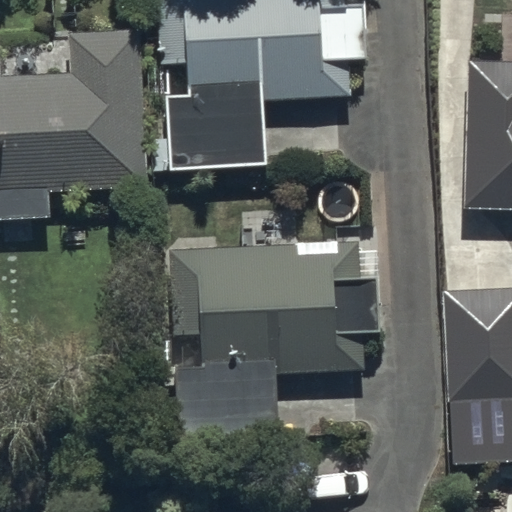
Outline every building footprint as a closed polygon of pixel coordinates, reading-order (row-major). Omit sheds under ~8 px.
[(154,0),(158,77),(184,76),(185,100),(163,101),(164,147),(151,148),(152,176),(168,175),(168,183),(265,179),(262,113),(351,109),(350,77),(364,76),(361,0),(154,0)] [(68,44),(69,86),(0,88),(0,206),(147,201),(141,41),(68,44)] [(511,71),(467,71),(465,217),(511,217),(511,71)] [(375,252),(173,255),(174,342),(197,342),(198,384),(176,384),(177,455),(275,454),(274,384),(362,383),(361,347),(377,347),(375,252)] [(511,295),(440,300),(450,474),(511,470),(511,295)]
